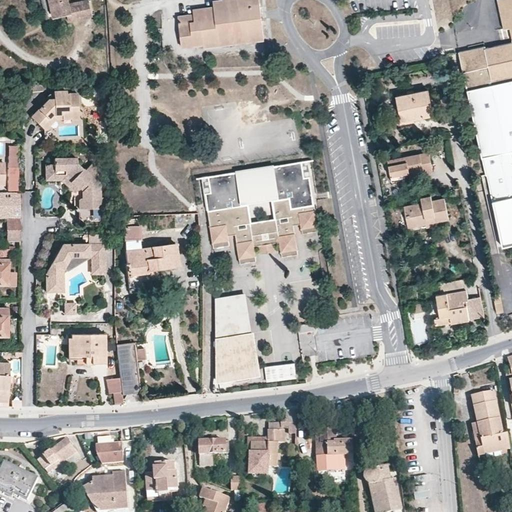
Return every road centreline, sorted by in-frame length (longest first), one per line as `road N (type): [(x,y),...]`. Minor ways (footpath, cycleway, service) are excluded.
road 1 (residential): [(0,422),(143,416),(307,395),(396,374)]
road 2 (residential): [(343,97),(396,374)]
road 3 (residential): [(441,364),(452,511)]
